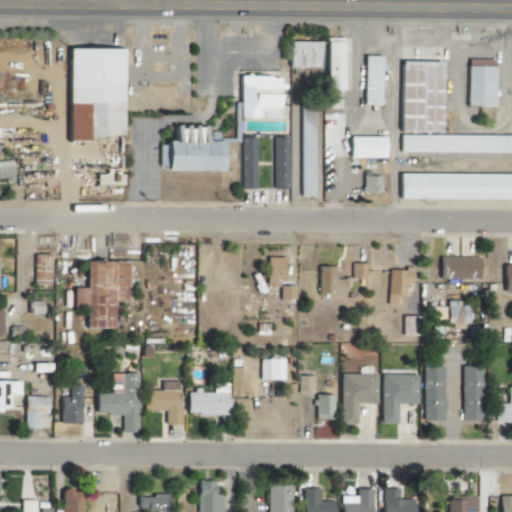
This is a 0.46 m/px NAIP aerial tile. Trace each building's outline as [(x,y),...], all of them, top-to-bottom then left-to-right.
[(340,90),(341,38),(324,37),(324,90),(340,90)] [(319,68),(319,42),(288,41),(287,67),(319,68)] [(120,48),(65,48),(65,141),(84,141),(84,136),(119,136),(120,48)] [(397,132),(438,133),(439,62),(398,62),(397,132)] [(383,72),(383,64),(362,64),(361,104),(378,105),(379,71),(383,72)] [(492,107),(493,66),(465,66),(464,106),(492,107)] [(277,119),(277,77),(238,76),(237,118),(277,119)] [(312,196),(313,111),(299,111),(297,196),(312,196)] [(219,171),(219,141),(201,141),(201,127),(170,127),(170,143),(157,142),(156,170),(219,171)] [(511,152),(511,135),(398,135),(398,152),(511,152)] [(383,136),(347,136),(346,157),(382,157),(383,136)] [(239,189),(256,189),(255,137),(238,137),(239,189)] [(270,189),(286,189),(286,137),(271,137),(270,189)] [(0,180),(10,180),(10,161),(0,160),(0,180)] [(379,176),(370,176),(370,172),(361,172),(361,193),(379,193),(379,176)] [(396,199),(511,199),(511,174),(397,173),(396,199)] [(94,184),(118,185),(118,175),(95,174),(94,184)] [(49,255),(32,254),(31,285),(48,286),(49,255)] [(281,257),(264,257),(264,286),(280,287),(281,257)] [(476,257),(436,257),(436,279),(477,278),(476,257)] [(110,329),(111,302),(125,302),(125,262),(83,261),(83,288),(70,288),(70,306),(83,306),(83,328),(110,329)] [(349,277),(363,278),(364,263),(349,263),(349,277)] [(511,264),(501,265),(502,293),(511,292),(511,264)] [(315,295),(342,295),(343,279),(333,279),(334,266),(316,266),(315,295)] [(410,270),(385,269),(385,305),(402,306),(403,283),(410,283),(410,270)] [(278,299),(292,300),(292,286),(278,286),(278,299)] [(465,305),(458,306),(458,301),(445,301),(446,329),(466,329),(465,305)] [(41,314),(41,302),(27,302),(27,314),(41,314)] [(430,320),(443,319),(442,306),(430,307),(430,320)] [(415,316),(401,316),(401,342),(415,342),(415,316)] [(281,380),(281,359),(257,359),(257,380),(281,380)] [(420,421),(441,421),(442,366),(420,366),(420,421)] [(480,421),(479,367),(458,367),(459,421),(480,421)] [(93,393),(93,415),(119,415),(119,433),(135,433),(135,374),(118,374),(118,393),(93,393)] [(374,374),(338,374),(337,423),(354,424),(354,403),(374,403),(374,374)] [(378,374),(378,424),(394,424),(395,404),(414,404),(415,374),(378,374)] [(0,410),(6,411),(7,395),(17,395),(18,381),(0,380),(0,410)] [(177,381),(159,381),(159,390),(141,390),(140,410),(163,411),(163,424),(177,424),(177,381)] [(226,415),(226,383),(215,383),(214,391),(185,391),(184,414),(226,415)] [(78,424),(79,385),(67,385),(66,397),(57,397),(57,423),(78,424)] [(511,412),(511,386),(505,386),(505,404),(492,403),(492,422),(507,422),(508,412),(511,412)] [(313,419),(330,419),(331,395),(313,395),(313,419)] [(36,429),(36,415),(44,415),(45,397),(22,396),(21,428),(36,429)] [(218,511),(219,495),(212,494),(212,480),(195,480),(194,511),(218,511)] [(287,511),(287,485),(263,485),(262,511),(287,511)] [(379,489),(380,511),(410,511),(409,499),(398,499),(397,488),(379,489)] [(316,501),(316,489),(300,489),(299,511),(331,511),(332,501),(316,501)] [(354,496),(338,496),(338,511),(369,511),(369,489),(354,489),(354,496)] [(58,511),(77,511),(78,491),(59,490),(58,511)] [(135,496),(135,511),(152,511),(165,511),(165,496),(135,496)] [(511,511),(511,496),(497,497),(496,511),(511,511)] [(472,511),(473,498),(445,497),(444,511),(472,511)] [(32,511),(33,500),(19,500),(18,511),(32,511)]
